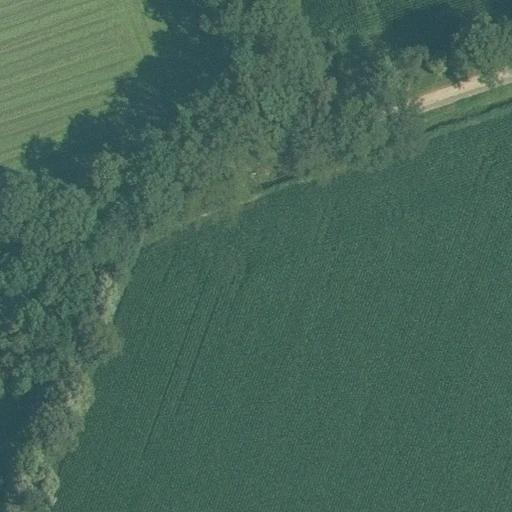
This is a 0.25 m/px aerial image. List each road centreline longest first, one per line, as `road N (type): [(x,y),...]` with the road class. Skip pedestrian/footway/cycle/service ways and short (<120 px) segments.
road 1 (unclassified): [(0,240),(289,141),(239,0)]
road 2 (track): [(511,65),(289,141)]
